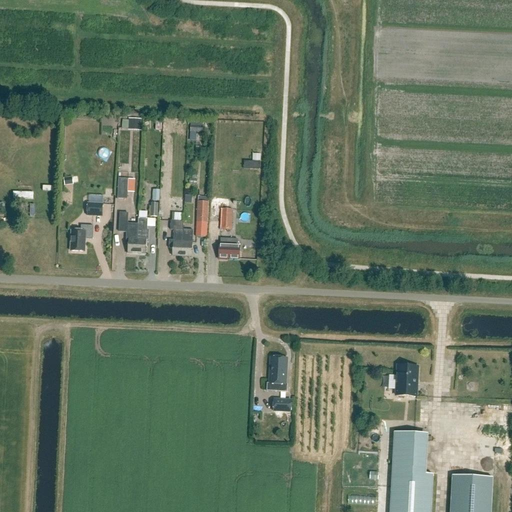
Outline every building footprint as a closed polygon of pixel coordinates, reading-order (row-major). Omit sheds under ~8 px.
[(129,118),(129,127),(141,128),(141,119),(129,118)] [(202,132),(202,124),(191,123),(191,132),(202,132)] [(134,193),(134,180),(118,179),(117,199),(127,199),(127,193),(134,193)] [(207,237),(207,223),(209,202),(198,202),(196,223),(196,237),(207,237)] [(102,217),(103,204),(87,203),(86,216),(102,217)] [(157,218),(158,204),(150,204),(150,217),(157,218)] [(221,209),(220,230),(231,230),(232,210),(229,210),(221,209)] [(137,255),(139,219),(138,219),(138,225),(127,224),(127,214),(120,214),(119,232),(127,232),(127,239),(126,239),(126,246),(128,246),(128,255),(137,255)] [(139,219),(137,255),(145,255),(146,247),(148,247),(149,230),(147,230),(147,219),(139,219)] [(183,257),(184,231),(183,231),(184,222),(171,222),(171,231),(174,231),(174,241),(170,241),(169,249),(174,249),(173,257),(183,257)] [(93,240),(94,227),(81,226),(81,232),(72,231),(71,252),(85,253),(85,240),(93,240)] [(184,231),(183,257),(192,258),(193,231),(184,231)] [(237,248),(238,240),(221,239),(221,247),(220,247),(219,260),(227,261),(227,259),(239,260),(240,248),(237,248)] [(286,385),(287,359),(271,358),(269,384),(267,384),(267,392),(287,393),(288,385),(286,385)] [(416,397),(418,367),(398,366),(396,396),(416,397)] [(291,413),(291,400),(273,399),(272,412),(291,413)] [(430,511),(433,475),(392,473),(390,511),(430,511)] [(452,476),(450,511),(490,511),(493,478),(452,476)]
